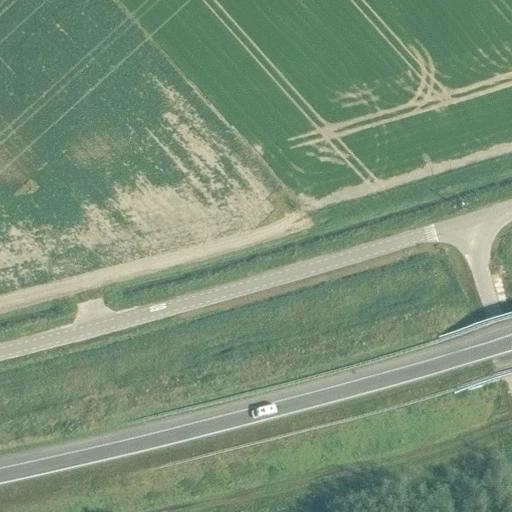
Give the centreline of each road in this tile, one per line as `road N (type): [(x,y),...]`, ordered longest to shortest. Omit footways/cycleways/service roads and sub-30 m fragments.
road 1 (motorway): [(511,344),(0,474)]
road 2 (unclassified): [(466,224),(0,350)]
road 3 (unclassified): [(511,393),(466,224)]
